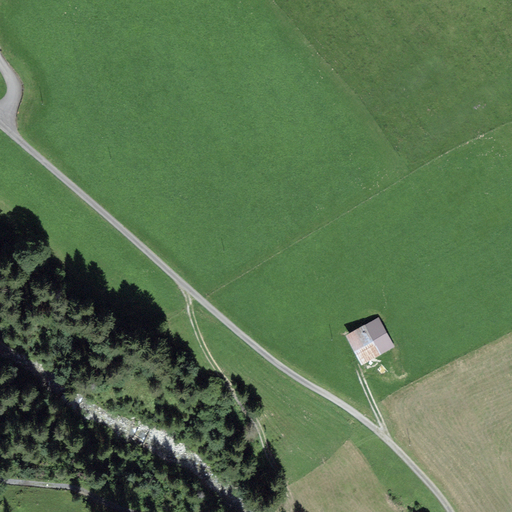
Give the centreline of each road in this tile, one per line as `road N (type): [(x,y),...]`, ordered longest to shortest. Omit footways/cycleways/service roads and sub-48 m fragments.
road 1 (track): [(293,507),(197,337),(188,288)]
road 2 (track): [(0,480),(50,484),(128,511)]
